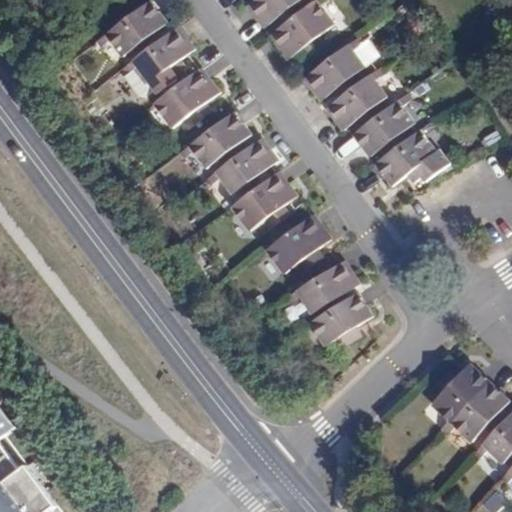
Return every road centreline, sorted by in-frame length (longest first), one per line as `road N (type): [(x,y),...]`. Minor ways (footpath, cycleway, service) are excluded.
road 1 (secondary): [(0,112),(278,476)]
road 2 (residential): [(196,0),(369,230),(434,332)]
road 3 (residential): [(278,476),(434,332)]
